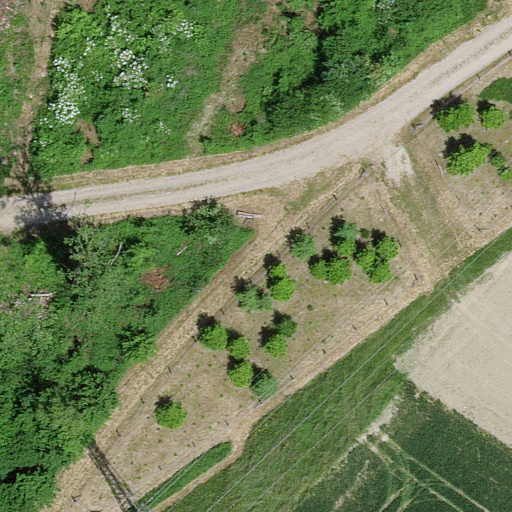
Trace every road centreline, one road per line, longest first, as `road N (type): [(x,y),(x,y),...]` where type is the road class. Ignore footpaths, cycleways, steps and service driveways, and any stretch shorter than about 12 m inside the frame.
road 1 (track): [(0,217),(215,188),(297,163),(511,27)]
road 2 (track): [(39,511),(74,445),(277,219),(297,163)]
